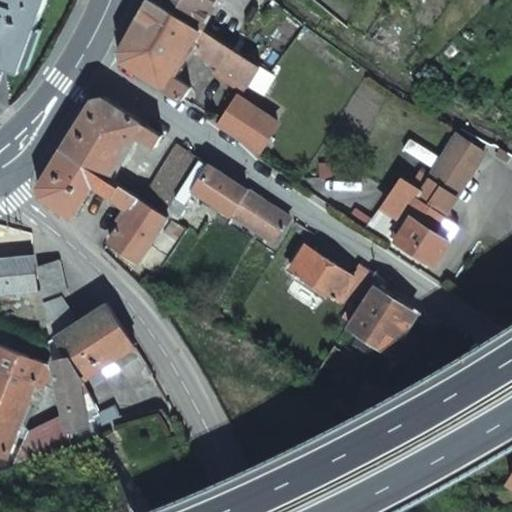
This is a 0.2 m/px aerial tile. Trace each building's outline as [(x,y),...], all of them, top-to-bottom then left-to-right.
[(0,0),(0,61),(22,69),(48,0),(0,0)] [(190,88),(170,74),(201,28),(158,0),(149,0),(135,25),(120,49),(122,60),(182,99),(190,88)] [(158,0),(201,28),(216,0),(158,0)] [(274,75),(223,43),(210,34),(198,52),(245,84),(263,93),(275,76),(274,75)] [(155,147),(163,135),(103,95),(94,97),(92,99),(63,145),(108,176),(136,135),(155,147)] [(223,118),(216,113),(212,119),(259,150),(277,123),(238,97),(223,118)] [(453,199),(483,152),(456,135),(432,172),(426,182),(453,199)] [(108,176),(63,145),(39,184),(42,197),(72,216),(95,183),(112,195),(110,198),(130,212),(110,240),(139,260),(168,217),(164,214),(141,199),(108,176)] [(141,199),(164,214),(165,212),(200,160),(177,145),(141,199)] [(232,214),(246,191),(200,160),(165,212),(175,219),(195,189),(232,214)] [(389,193),(410,207),(426,182),(417,177),(410,188),(397,180),(389,193)] [(448,207),(453,199),(426,182),(410,207),(395,230),(391,236),(434,265),(449,243),(448,240),(456,227),(448,222),(441,218),(448,207)] [(273,242),(288,219),(246,191),(232,214),(233,215),(273,242)] [(374,216),(395,230),(410,207),(389,193),(374,216)] [(448,222),(450,220),(448,207),(441,218),(448,222)] [(268,250),(273,242),(233,215),(227,224),(268,250)] [(395,230),(374,216),(366,229),(387,242),(391,236),(395,230)] [(350,321),(372,287),(378,278),(357,264),(351,275),(307,246),(289,273),(304,282),(307,278),(340,300),(339,300),(345,304),(350,297),(354,300),(343,316),(350,321)] [(0,293),(39,288),(35,252),(0,256),(0,293)] [(85,380),(137,346),(108,302),(77,323),(60,297),(67,295),(58,259),(37,267),(51,340),(55,360),(63,359),(69,358),(85,380)] [(372,287),(350,321),(347,325),(360,334),(355,342),(371,353),(377,345),(389,352),(413,314),(381,293),(384,287),(379,284),(376,289),(372,287)] [(44,360),(0,344),(0,454),(2,455),(8,454),(36,381),(44,384),(50,368),(49,366),(49,365),(43,363),(44,360)] [(345,378),(356,361),(333,346),(308,386),(346,410),(371,426),(388,399),(374,390),(371,395),(345,378)] [(79,384),(85,380),(69,358),(63,359),(79,384)] [(91,431),(82,389),(79,384),(63,359),(55,360),(70,439),(91,431)] [(119,422),(150,411),(145,399),(140,400),(138,396),(113,405),(119,422)] [(371,426),(395,442),(412,415),(388,399),(371,426)]
